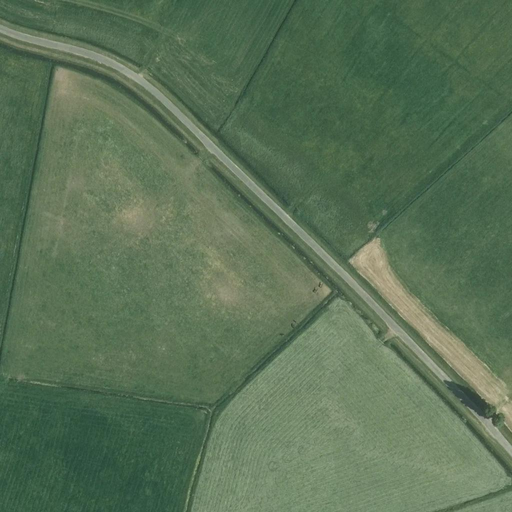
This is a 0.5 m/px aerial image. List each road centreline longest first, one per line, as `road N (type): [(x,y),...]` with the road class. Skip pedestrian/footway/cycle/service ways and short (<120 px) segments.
road 1 (unclassified): [(511,447),(334,265),(125,73)]
road 2 (unclassified): [(0,32),(125,73)]
